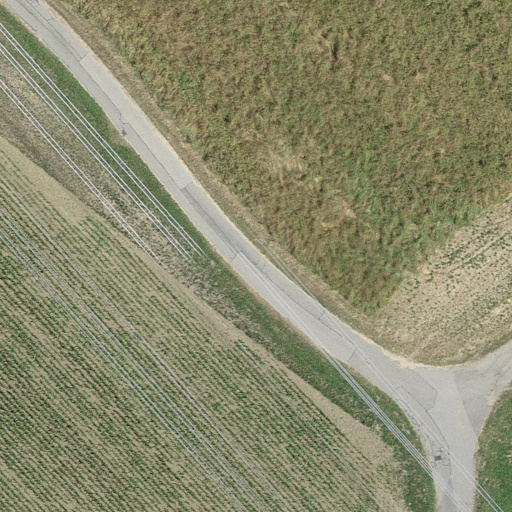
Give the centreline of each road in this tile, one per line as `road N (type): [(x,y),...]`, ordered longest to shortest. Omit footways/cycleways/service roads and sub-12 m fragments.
road 1 (residential): [(11,0),(302,323),(451,421),(444,511)]
road 2 (track): [(511,381),(451,421),(511,408)]
